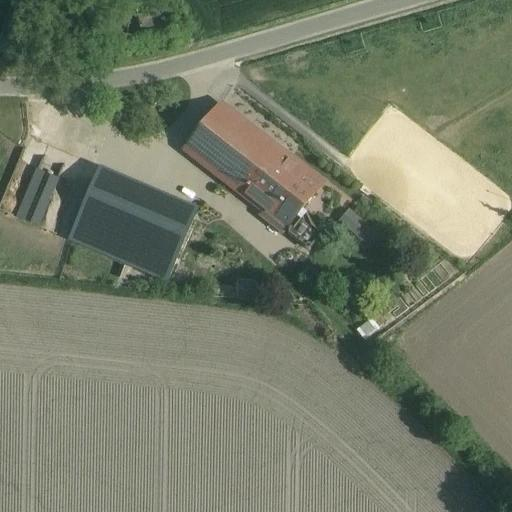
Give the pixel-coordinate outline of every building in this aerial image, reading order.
[(157,18),(118,16),(117,35),(156,37),(157,18)] [(223,106),(186,151),(268,216),(265,219),(284,234),(323,185),(223,106)] [(103,167),(71,240),(167,282),(198,209),(103,167)] [(44,225),(59,176),(35,168),(20,218),(44,225)] [(358,216),(349,226),(373,246),(382,236),(358,216)]
